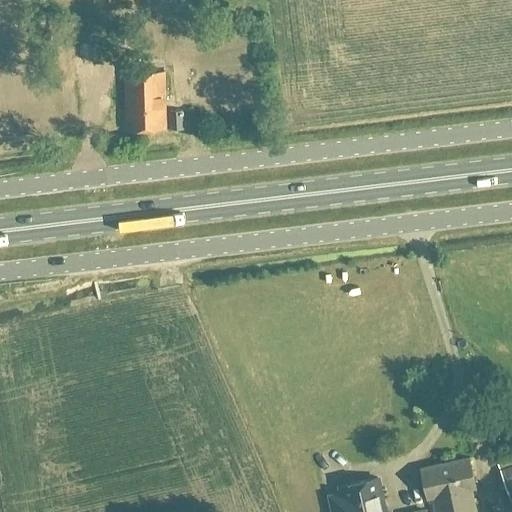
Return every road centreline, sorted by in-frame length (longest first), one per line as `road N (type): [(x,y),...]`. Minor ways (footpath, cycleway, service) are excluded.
road 1 (unclassified): [(0,189),(511,127)]
road 2 (unclassified): [(511,211),(0,272)]
road 3 (primary): [(511,171),(0,232)]
